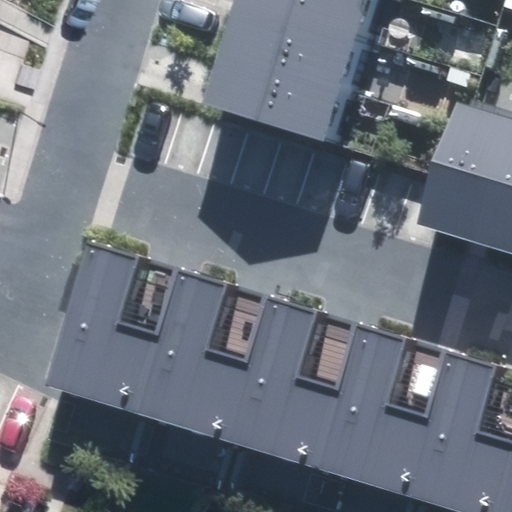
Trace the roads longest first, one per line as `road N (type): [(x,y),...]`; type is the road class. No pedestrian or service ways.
road 1 (residential): [(511,309),(68,174)]
road 2 (residential): [(68,174),(122,0)]
road 3 (residential): [(68,174),(41,259),(0,290)]
